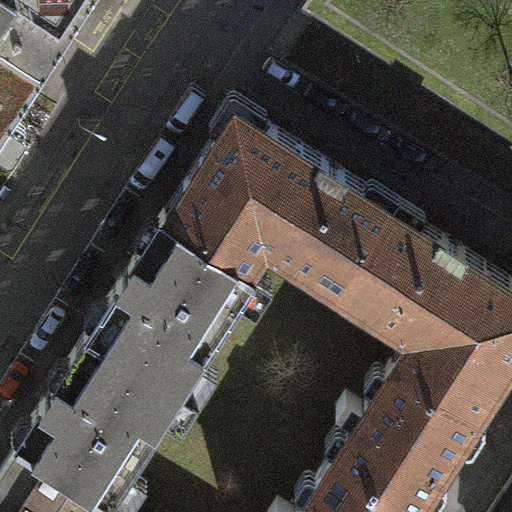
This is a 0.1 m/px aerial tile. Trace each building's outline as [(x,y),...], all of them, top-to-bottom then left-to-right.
[(0,0),(0,30),(46,60),(85,0),(0,0)] [(0,130),(46,60),(0,30),(0,130)] [(165,207),(254,265),(268,243),(337,287),(394,199),(323,154),(235,98),(165,207)] [(394,199),(337,287),(407,332),(392,355),(481,412),(511,363),(511,274),(464,244),(394,199)] [(254,265),(165,207),(164,207),(88,325),(181,384),(256,266),(254,265)] [(181,384),(88,325),(16,437),(18,439),(108,497),(110,494),(181,384)] [(481,412),(392,355),(363,399),(347,388),(337,403),(354,414),(332,448),(421,505),(481,412)] [(137,511),(132,509),(110,494),(108,497),(18,439),(0,466),(0,511),(137,511)] [(416,511),(421,505),(332,448),(295,506),(278,495),(269,510),(272,511),(416,511)]
